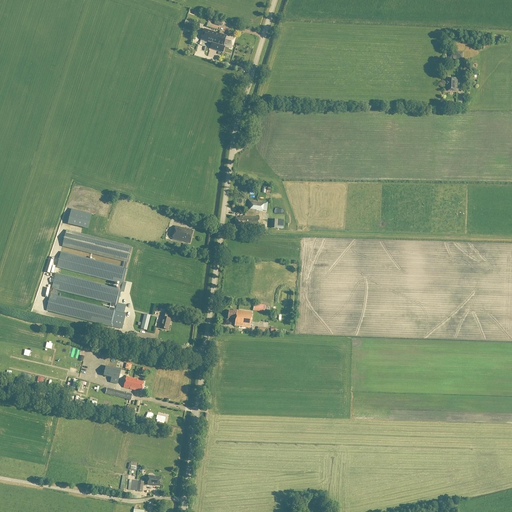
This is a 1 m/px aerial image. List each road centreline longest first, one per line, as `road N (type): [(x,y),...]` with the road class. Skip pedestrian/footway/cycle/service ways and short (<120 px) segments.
road 1 (tertiary): [(182,511),(232,139),(274,0)]
road 2 (track): [(231,150),(245,145),(263,103),(460,106),(460,86)]
